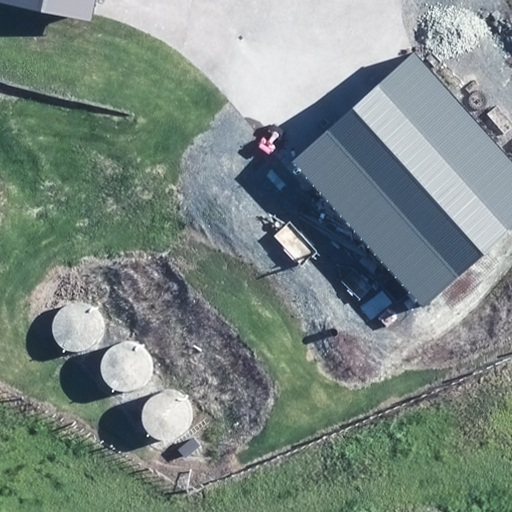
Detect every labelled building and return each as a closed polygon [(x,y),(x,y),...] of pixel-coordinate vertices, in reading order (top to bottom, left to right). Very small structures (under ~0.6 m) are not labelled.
[(0,0),(0,18),(95,35),(102,0),(0,0)] [(511,233),(511,139),(420,40),(279,170),(418,320),(511,233)] [(78,288),(75,292),(68,313),(69,318),(71,323),(73,328),(76,332),(80,336),(84,339),(89,341),(93,343),(99,344),(104,344),(109,343),(114,341),(119,339),(123,335),(126,332),(129,327),(132,323),(133,318),(134,313),(134,307),(133,302),(131,297),(128,293),(125,289),(121,285),(117,282),(112,280),(107,279),(102,278),(96,279),(91,280),(87,282),(82,284),(78,288)] [(165,357),(163,352),(156,343),(152,340),(148,337),(143,336),(137,335),(132,335),(127,336),(122,338),(117,341),(113,344),(110,348),(107,353),(105,358),(104,363),(104,368),(105,374),(107,379),(109,383),(113,388),(116,391),(121,394),(126,396),(131,397),(136,398),(142,397),(147,396),(151,393),(156,390),(159,387),(162,382),(165,377),(166,372),(167,367),(166,362),(165,357)] [(172,387),(164,388),(159,390),(155,392),(154,393),(151,395),(149,396),(145,401),(142,406),(140,411),(139,416),(139,422),(140,428),(142,434),(144,439),(148,443),(152,447),(157,450),(162,452),(168,454),(174,454),(179,453),(185,451),(190,449),(195,445),(198,441),(202,436),(204,431),(205,426),(206,420),(205,414),(204,409),(201,403),(198,399),(194,395),(189,391),(184,389),(178,387),(172,387)]
